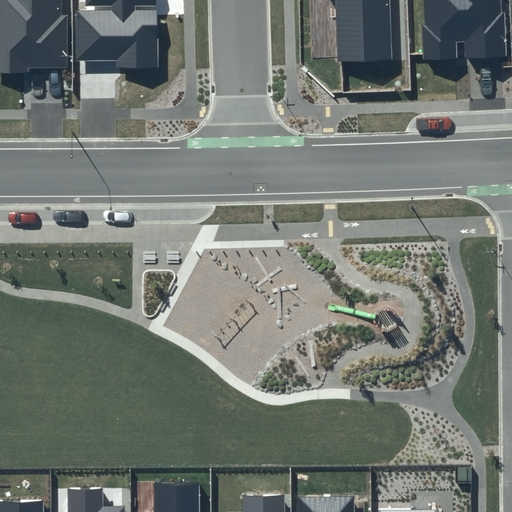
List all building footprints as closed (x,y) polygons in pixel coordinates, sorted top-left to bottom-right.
[(0,0),(0,71),(69,73),(67,15),(61,15),(60,0),(0,0)] [(155,0),(85,0),(85,6),(111,6),(111,9),(76,10),(76,61),(115,60),(116,67),(158,68),(157,11),(134,11),(134,5),(155,6),(155,0)] [(390,0),(323,0),(326,0),(336,0),(339,62),(393,60),(390,0)] [(503,0),(422,0),(424,60),(506,55),(503,0)] [(201,511),(201,482),(154,482),(154,511),(201,511)] [(102,489),(68,488),(67,511),(124,511),(124,507),(102,506),(102,489)] [(284,511),(285,494),(243,494),(242,511),(284,511)] [(354,511),(354,496),(298,496),(298,511),(354,511)] [(43,511),(43,499),(0,499),(0,511),(43,511)]
